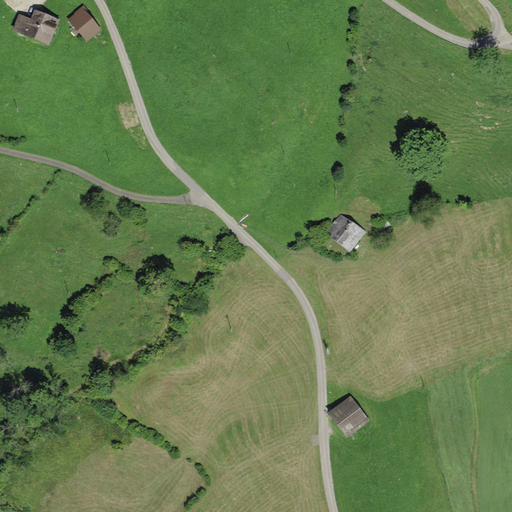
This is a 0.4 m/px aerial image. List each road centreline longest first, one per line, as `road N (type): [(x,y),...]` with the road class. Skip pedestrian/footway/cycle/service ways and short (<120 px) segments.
road 1 (unclassified): [(99,0),(146,130),(167,162),(291,283),(307,310),(319,349),(333,511)]
road 2 (track): [(0,150),(136,197),(203,196)]
road 3 (unclassified): [(386,0),(474,45),(500,31),(483,0)]
